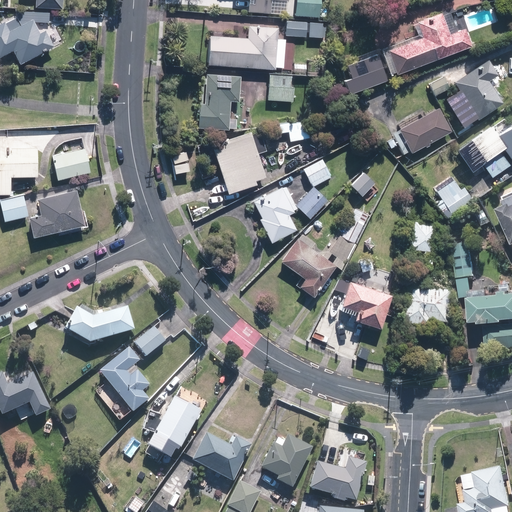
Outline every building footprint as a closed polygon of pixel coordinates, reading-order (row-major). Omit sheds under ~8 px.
[(60,10),(60,0),(34,0),(34,8),(60,10)] [(285,16),(285,0),(247,0),(247,13),(285,16)] [(294,0),(293,16),(320,18),(321,0),(294,0)] [(385,52),(394,75),(469,47),(462,30),(447,35),(439,14),(414,23),(420,39),(385,52)] [(0,56),(11,51),(18,64),(51,48),(43,32),(37,35),(30,21),(6,33),(1,23),(0,23),(0,56)] [(320,24),(285,22),(284,35),(319,38),(320,24)] [(207,37),(205,65),(281,71),(283,41),(274,41),(275,29),(246,27),(245,40),(207,37)] [(486,61),(451,83),(474,120),(500,104),(486,81),(495,75),(486,61)] [(268,74),(266,100),(290,102),(292,76),(268,74)] [(238,78),(205,75),(203,106),(198,105),(197,128),(226,130),(228,102),(236,102),(238,78)] [(428,85),(433,97),(448,89),(442,78),(428,85)] [(396,131),(408,153),(448,132),(436,110),(396,131)] [(274,125),(274,135),(286,134),(286,141),(310,140),(309,123),(274,125)] [(505,149),(511,159),(511,128),(499,137),(492,127),(472,141),(486,163),(484,164),(494,177),(510,166),(501,152),(505,149)] [(248,133),(209,146),(225,195),(254,185),(253,182),(262,179),(254,154),(263,151),(258,133),(249,136),(248,133)] [(6,139),(0,138),(0,195),(9,195),(9,177),(35,177),(35,148),(6,148),(6,139)] [(465,149),(458,154),(469,169),(476,164),(465,149)] [(82,150),(50,157),(56,180),(88,173),(82,150)] [(303,169),(311,187),(329,178),(320,160),(303,169)] [(359,196),(371,183),(361,174),(349,186),(359,196)] [(435,192),(449,214),(469,200),(455,179),(435,192)] [(279,188),(251,202),(260,219),(258,220),(269,243),(294,230),(287,215),(292,213),(279,188)] [(325,201),(311,188),(294,206),(307,219),(325,201)] [(27,220),(31,238),(82,226),(74,192),(36,201),(40,217),(27,220)] [(20,196),(0,201),(0,209),(3,222),(25,216),(20,196)] [(505,208),(496,211),(511,247),(511,246),(511,198),(503,203),(505,208)] [(353,243),(367,215),(354,209),(341,237),(353,243)] [(491,222),(484,211),(475,216),(482,227),(491,222)] [(413,250),(429,252),(432,252),(434,224),(415,223),(413,250)] [(333,266),(295,239),(278,262),(304,280),(299,287),(312,296),(333,266)] [(468,244),(453,246),(458,278),(473,275),(468,244)] [(387,296),(346,282),(338,307),(354,312),(352,319),(376,327),(387,296)] [(443,322),(448,289),(404,283),(399,321),(425,325),(425,319),(443,322)] [(511,296),(468,301),(471,325),(484,323),(484,326),(500,324),(500,322),(511,320),(511,296)] [(65,327),(90,341),(135,328),(128,306),(93,316),(77,306),(65,327)] [(511,325),(485,328),(487,351),(511,348),(511,325)] [(133,342),(144,357),(163,342),(152,328),(133,342)] [(129,347),(99,370),(132,411),(148,398),(141,390),(148,384),(137,371),(130,376),(125,370),(138,359),(129,347)] [(0,373),(0,409),(2,415),(31,402),(37,415),(51,409),(34,373),(9,384),(3,372),(0,373)] [(177,445),(182,448),(202,411),(176,396),(150,443),(172,455),(177,445)] [(203,434),(189,461),(230,482),(249,446),(233,437),(228,447),(203,434)] [(289,488),(309,448),(285,436),(279,448),(270,443),(258,468),(274,476),(273,480),(289,488)] [(313,463),(306,488),(352,501),(362,463),(345,458),(341,471),(313,463)] [(459,504),(460,511),(494,511),(494,509),(510,505),(502,467),(473,473),(476,488),(465,491),(467,502),(459,504)] [(246,511),(257,491),(237,482),(225,505),(228,506),(225,511),(246,511)] [(295,497),(286,492),(279,507),(288,511),(295,497)] [(165,511),(151,502),(143,511),(165,511)]
